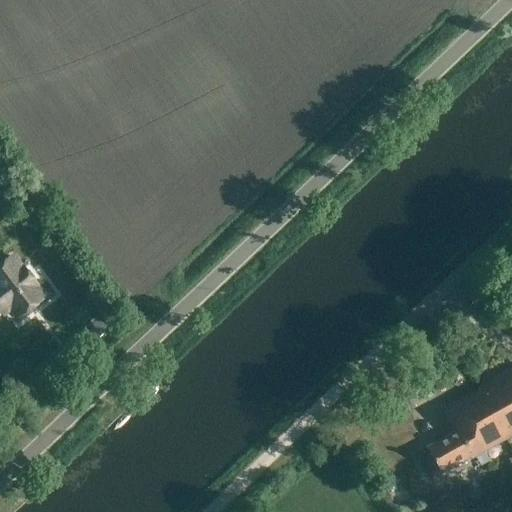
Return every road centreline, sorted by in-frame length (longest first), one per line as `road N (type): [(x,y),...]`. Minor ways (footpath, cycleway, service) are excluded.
road 1 (unclassified): [(0,440),(477,0)]
road 2 (track): [(207,511),(474,258)]
